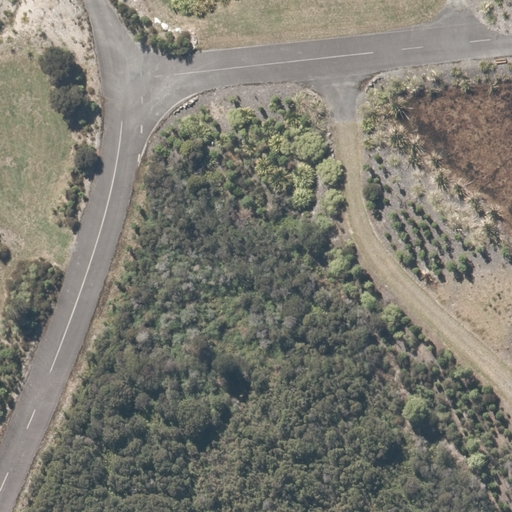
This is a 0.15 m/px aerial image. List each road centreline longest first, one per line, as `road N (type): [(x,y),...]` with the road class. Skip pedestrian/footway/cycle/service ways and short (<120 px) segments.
road 1 (unclassified): [(0,468),(67,316),(112,158),(117,90)]
road 2 (unclassified): [(117,90),(511,40)]
